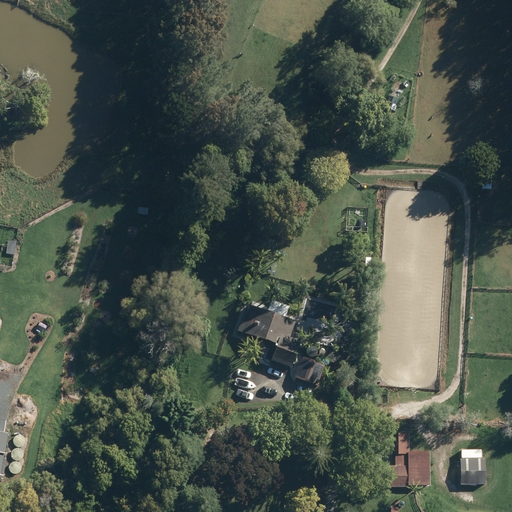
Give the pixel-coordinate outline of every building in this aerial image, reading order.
[(238,331),(277,345),(272,361),(292,368),(299,349),(293,347),(296,340),(290,338),(296,323),(248,305),(238,331)] [(295,378),(318,387),(326,366),(303,357),(295,378)] [(0,475),(3,476),(9,434),(5,434),(7,421),(0,420),(0,475)] [(28,435),(15,433),(11,471),(23,473),(28,435)] [(430,487),(430,453),(419,453),(419,446),(391,446),(392,487),(430,487)] [(486,486),(486,459),(461,459),(461,486),(486,486)]
